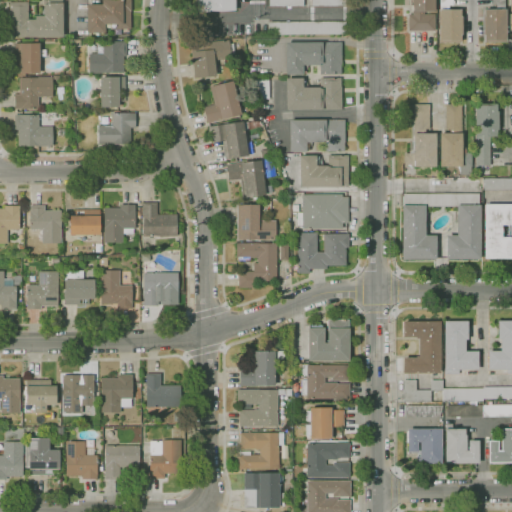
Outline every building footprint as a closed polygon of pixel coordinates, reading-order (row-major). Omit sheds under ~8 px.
[(8,37),(8,15),(10,15),(10,2),(28,2),(28,19),(35,19),(35,16),(44,16),(44,0),(62,0),(62,37),(8,37)] [(87,33),(86,4),(102,4),(102,0),(131,0),(131,11),(130,11),(130,29),(114,29),(114,28),(104,28),(105,32),(87,33)] [(210,12),(197,12),(197,0),(234,0),(234,11),(210,11),(210,12)] [(408,31),(408,14),(412,14),(412,4),(411,4),(411,0),(435,0),(435,12),(423,12),(423,14),(434,14),(434,30),(408,31)] [(440,9),(440,0),(453,0),(453,9),(440,9)] [(484,42),(484,35),(483,35),(483,16),(484,16),(484,9),(496,9),(496,5),(492,5),(492,0),(505,0),(505,9),(506,9),(506,42),(484,42)] [(453,9),(460,9),(460,16),(461,16),(461,35),(460,35),(461,42),(439,42),(438,9),(440,9),(453,9)] [(344,34),(269,35),(269,33),(263,33),(263,27),(269,27),(269,22),(344,21),(344,34)] [(194,78),(190,43),(210,40),(210,42),(228,39),(229,44),(233,43),(234,53),(230,54),(231,59),(214,61),(216,76),(194,78)] [(123,72),(89,73),(89,54),(102,53),(102,41),(126,41),(127,56),(123,56),(123,72)] [(341,74),(319,74),(319,65),(303,65),(303,74),(285,74),(285,42),(341,42),(341,74)] [(39,74),(20,74),(20,65),(13,65),(14,44),(39,44),(39,50),(46,50),(45,56),(39,56),(39,74)] [(52,97),(38,97),(38,109),(14,109),(14,94),(19,94),(19,78),(52,77),(52,97)] [(119,107),(100,107),(100,77),(125,77),(125,102),(119,102),(119,107)] [(341,110),(285,110),(285,78),(302,78),(302,80),(305,80),(305,87),(320,87),(320,78),(341,78),(341,87),(341,110)] [(256,99),(256,88),(252,88),(252,81),(256,81),(256,79),(268,79),(269,99),(256,99)] [(206,123),(202,107),(214,104),(209,86),(232,81),(240,114),(223,119),(206,123)] [(76,112),(75,103),(83,103),(84,111),(76,112)] [(413,133),(413,104),(429,104),(429,133),(413,133)] [(445,133),(445,104),(461,104),(462,133),(445,133)] [(490,166),(475,166),(475,137),(474,104),(475,104),(497,104),(497,111),(498,111),(498,129),(497,129),(497,137),(489,137),(490,166)] [(131,144),(98,144),(98,125),(111,125),(111,113),(135,113),(135,128),(130,128),(131,144)] [(50,151),(46,151),(46,146),(18,146),(18,130),(14,130),(14,115),(38,115),(38,127),(52,127),(52,146),(50,146),(50,151)] [(344,152),(324,152),(324,143),(308,143),(308,150),(306,150),(306,152),(289,152),(289,119),(344,120),(344,152)] [(224,159),(221,141),(210,143),(207,127),(242,121),(242,123),(248,122),(249,129),(244,130),(246,143),(251,142),(252,153),(248,154),(248,156),(224,159)] [(429,133),(435,133),(435,167),(404,167),(404,153),(409,153),(409,150),(412,150),(412,141),(413,141),(413,133),(429,133)] [(462,133),(462,153),(471,153),(471,175),(459,175),(459,166),(439,167),(439,133),(445,133),(462,133)] [(261,157),(260,150),(269,149),(270,156),(261,157)] [(348,186),(299,187),(299,157),(299,156),(316,156),(316,166),(327,166),(327,155),(348,155),(348,186)] [(242,197),(239,179),(228,180),(226,164),(261,160),(265,194),(242,197)] [(511,189),(482,190),(482,178),(511,178),(511,189)] [(342,228),(302,229),(302,226),(297,226),(296,213),(302,213),(301,194),(342,194),(342,197),(348,197),(348,223),(342,223),(342,228)] [(403,205),(403,194),(478,194),(478,205),(457,205),(457,207),(425,207),(425,205),(403,205)] [(176,236),(143,236),(142,203),(157,203),(157,214),(176,214),(176,236)] [(275,239),(237,240),(237,205),(258,204),(259,220),(275,220),(275,239)] [(7,243),(0,243),(0,209),(4,209),(4,206),(19,205),(19,209),(19,230),(7,230),(7,243)] [(61,243),(42,243),(41,229),(29,229),(29,205),(44,205),(44,210),(61,210),(61,243)] [(104,242),(103,208),(120,207),(120,205),(134,205),(135,228),(133,229),(133,234),(122,234),(122,242),(104,242)] [(425,207),(425,211),(427,211),(427,223),(429,223),(429,228),(427,228),(427,235),(435,235),(436,259),(402,259),(402,205),(403,205),(425,205),(425,207)] [(478,205),(480,205),(480,259),(446,259),(446,235),(457,235),(457,207),(457,205),(478,205)] [(511,258),(484,258),(484,205),(511,205),(511,258)] [(99,235),(69,235),(69,216),(75,216),(75,209),(100,210),(99,235)] [(297,273),(296,233),(316,233),(316,252),(324,252),(323,234),(348,234),(348,248),(345,248),(345,265),(326,266),(326,269),(309,269),(309,273),(297,273)] [(255,288),(238,288),(238,271),(253,271),(253,263),(257,263),(257,258),(236,258),(236,244),(276,243),(276,281),(255,281),(255,288)] [(140,261),(140,253),(149,253),(149,261),(140,261)] [(100,269),(100,267),(99,267),(99,257),(107,257),(107,267),(104,267),(104,269),(100,269)] [(132,309),(117,309),(117,304),(100,304),(100,271),(119,270),(119,285),(131,285),(132,309)] [(1,309),(1,304),(0,304),(0,271),(3,271),(3,279),(13,279),(13,276),(21,276),(21,285),(13,285),(13,286),(16,286),(16,309),(1,309)] [(41,309),(27,309),(26,285),(39,285),(38,272),(57,271),(58,306),(41,306),(41,309)] [(88,305),(64,305),(64,271),(83,271),(83,280),(93,280),(93,298),(88,298),(88,305)] [(157,306),(143,306),(143,273),(177,273),(177,304),(160,304),(160,301),(157,301),(157,306)] [(349,360),(308,361),(307,328),(309,328),(309,325),(323,325),(323,328),(324,328),(324,343),(328,343),(327,320),(348,319),(349,360)] [(404,373),(402,373),(402,358),(415,358),(415,356),(418,356),(418,339),(415,339),(415,337),(402,337),(402,321),(440,321),(440,373),(415,373),(404,373)] [(444,374),(444,370),(443,321),(467,321),(467,339),(465,339),(465,351),(477,351),(477,369),(468,369),(468,371),(459,371),(459,373),(444,374)] [(511,373),(506,373),(506,369),(487,369),(487,351),(500,351),(500,339),(498,339),(498,321),(511,321),(511,373)] [(239,385),(239,369),(250,369),(250,352),(284,352),(284,361),(274,361),(274,385),(239,385)] [(334,400),(334,398),(306,399),(306,395),(301,395),(301,380),(306,380),(306,375),(302,375),(302,364),(308,364),(308,365),(349,365),(349,380),(332,380),(332,377),(324,377),(324,383),(336,383),(336,384),(349,384),(349,400),(334,400)] [(180,407),(146,407),(146,373),(160,373),(160,385),(180,385),(180,407)] [(0,413),(0,375),(3,375),(3,379),(19,379),(19,413),(0,413)] [(82,413),(62,413),(62,375),(93,375),(93,405),(82,405),(82,413)] [(119,414),(102,414),(102,413),(101,413),(101,378),(117,378),(117,375),(132,375),(132,399),(131,399),(131,407),(120,407),(120,413),(119,413),(119,414)] [(46,412),(34,412),(34,405),(26,405),(26,380),(50,380),(50,386),(56,386),(56,405),(46,405),(46,412)] [(415,380),(415,390),(430,390),(430,391),(430,402),(402,402),(402,380),(404,380),(415,380)] [(430,390),(430,380),(442,380),(442,391),(430,391),(430,390)] [(511,398),(482,398),(482,400),(443,401),(442,388),(483,388),(482,387),(511,386),(511,398)] [(277,426),(239,426),(239,410),(253,410),(253,409),(258,409),(258,404),(250,404),(250,408),(244,408),(244,404),(237,404),(237,390),(277,390),(277,426)] [(511,417),(446,417),(446,404),(483,404),(483,405),(511,405),(511,417)] [(439,417),(404,417),(404,405),(442,405),(439,417)] [(333,438),(309,438),(309,435),(305,435),(305,425),(309,425),(309,421),(305,421),(305,411),(309,411),(309,407),(331,407),(331,408),(332,408),(332,410),(343,410),(343,427),(332,427),(333,438)] [(478,463),(444,463),(444,424),(452,424),(452,429),(464,429),(465,435),(466,435),(466,450),(468,450),(468,441),(478,440),(478,463)] [(63,437),(54,437),(54,428),(63,428),(63,437)] [(511,463),(488,463),(488,440),(498,440),(498,450),(500,450),(500,435),(501,435),(501,428),(511,428),(511,463)] [(441,464),(416,464),(416,456),(419,456),(419,442),(417,442),(417,452),(407,452),(407,429),(441,429),(441,464)] [(278,469),(238,469),(238,455),(239,455),(239,451),(250,451),(250,455),(259,455),(259,450),(254,450),(254,449),(240,449),(240,432),(283,432),(283,446),(278,446),(278,469)] [(54,475),(29,475),(29,469),(28,469),(28,438),(49,438),(49,450),(59,450),(59,469),(54,469),(54,475)] [(164,479),(150,479),(149,441),(161,441),(161,440),(180,440),(180,474),(164,474),(164,479)] [(97,479),(82,479),(82,476),(65,476),(65,442),(84,441),(85,455),(96,455),(97,479)] [(6,479),(0,479),(0,455),(3,455),(3,442),(22,442),(23,476),(5,476),(6,479)] [(349,477),(306,477),(306,443),(335,443),(335,442),(349,442),(349,457),(337,457),(337,460),(325,460),(325,465),(333,465),(333,462),(349,462),(349,477)] [(120,479),(105,479),(105,445),(139,445),(139,468),(120,468),(120,479)] [(279,507),(244,508),(243,473),(278,473),(278,474),(282,474),(282,482),(278,483),(278,495),(282,495),(282,505),(278,505),(279,507)] [(350,511),(306,511),(306,481),(349,481),(350,497),(332,497),(332,494),(325,494),(325,499),(337,499),(337,500),(350,500),(350,511)]
